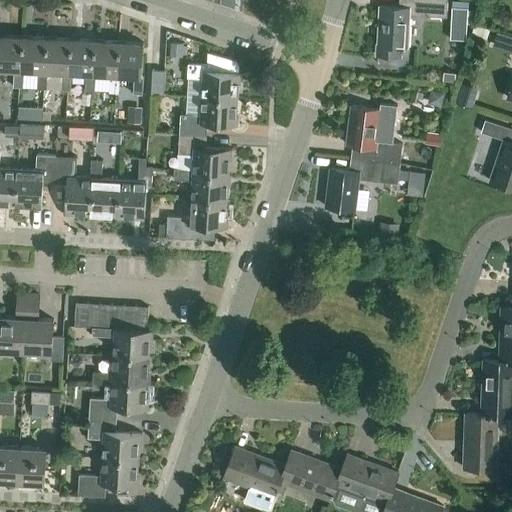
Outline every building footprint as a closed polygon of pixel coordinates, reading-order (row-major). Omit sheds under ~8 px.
[(447,18),(447,0),(399,0),(399,7),(380,6),(379,42),(376,42),(376,54),(402,56),(403,47),(406,47),(408,16),(447,18)] [(467,25),(468,8),(452,7),(452,24),(467,25)] [(0,67),(14,69),(13,86),(23,87),(24,70),(20,69),(22,35),(0,33),(0,67)] [(46,37),(22,35),(20,69),(24,70),(38,71),(37,88),(47,88),(48,71),(44,71),(46,37)] [(68,72),(71,38),(46,37),(44,71),(48,71),(62,72),(61,89),(71,90),(72,73),(68,72)] [(95,40),(71,38),(68,72),(72,73),(86,74),(85,90),(94,91),(95,74),(93,74),(95,40)] [(93,74),(95,74),(110,75),(109,92),(119,92),(119,76),(117,75),(119,41),(95,40),(93,74)] [(143,43),(119,41),(117,75),(119,76),(134,76),(133,93),(143,94),(144,75),(141,75),(143,43)] [(203,79),(202,98),(240,99),(241,73),(239,73),(240,62),(207,52),(207,66),(188,65),(187,79),(203,79)] [(164,93),(165,70),(153,69),(152,92),(164,93)] [(455,81),(456,73),(444,72),(443,80),(455,81)] [(463,82),(456,103),(471,108),(478,86),(463,82)] [(240,99),(202,98),(201,116),(181,115),(180,135),(207,137),(208,125),(239,126),(240,99)] [(353,146),(352,158),(384,162),(402,165),(404,144),(392,143),(393,133),(395,133),(399,105),(381,103),(381,109),(352,105),(347,145),(353,146)] [(20,108),(20,117),(30,117),(30,109),(20,108)] [(23,120),(21,131),(44,135),(46,124),(23,120)] [(511,189),(511,129),(485,121),(481,133),(504,141),(490,182),(511,189)] [(194,156),(194,170),(194,174),(232,176),(233,150),(206,148),(207,137),(180,135),(179,155),(194,156)] [(18,169),(16,207),(42,208),(43,182),(56,183),(57,156),(36,155),(35,170),(18,169)] [(66,215),(92,216),(94,179),(90,179),(90,178),(75,177),(76,157),(57,156),(56,183),(68,184),(66,215)] [(120,180),(118,218),(144,220),(146,186),(152,187),(153,167),(146,166),(147,156),(139,156),(138,181),(120,180)] [(384,162),(352,158),(350,170),(331,168),(326,207),(355,210),(359,179),(399,184),(402,165),(384,162)] [(92,216),(118,218),(120,180),(101,179),(102,160),(91,160),(90,178),(90,179),(94,179),(92,216)] [(0,205),(16,207),(18,169),(0,168),(0,205)] [(192,200),(231,202),(232,176),(194,174),(194,170),(175,169),(175,181),(193,182),(192,200)] [(425,182),(426,172),(416,171),(415,181),(425,182)] [(229,229),(231,202),(192,200),(192,219),(169,218),(168,238),(196,239),(196,227),(229,229)] [(397,238),(398,226),(382,224),(380,236),(397,238)] [(0,349),(26,351),(29,294),(18,294),(16,317),(1,316),(2,310),(0,310),(0,349)] [(29,294),(26,351),(52,353),(51,359),(62,360),(64,336),(53,335),(54,319),(38,318),(40,295),(29,294)] [(75,326),(87,327),(89,303),(76,302),(75,326)] [(89,303),(87,327),(93,327),(99,328),(101,304),(89,303)] [(113,305),(101,304),(99,328),(111,328),(113,305)] [(125,305),(113,305),(111,328),(123,329),(125,305)] [(123,329),(135,330),(137,306),(125,305),(123,329)] [(137,306),(135,330),(147,331),(149,307),(137,306)] [(511,308),(500,308),(499,362),(499,363),(511,362),(511,308)] [(123,329),(111,328),(99,328),(93,327),(93,335),(114,337),(113,355),(152,358),(153,331),(147,331),(135,330),(123,329)] [(150,383),(152,358),(113,355),(112,374),(94,373),(93,383),(111,385),(112,385),(112,381),(150,383)] [(511,362),(499,363),(499,362),(482,362),(481,415),(498,416),(511,416),(511,362)] [(112,385),(111,385),(110,400),(90,399),(89,418),(117,420),(117,408),(148,410),(150,383),(112,381),(112,385)] [(14,389),(0,388),(0,400),(14,401),(14,389)] [(32,402),(49,403),(50,391),(32,390),(32,402)] [(481,415),(465,414),(464,469),(497,470),(498,416),(481,415)] [(117,420),(89,418),(88,438),(103,439),(102,458),(141,460),(143,433),(116,432),(117,420)] [(0,480),(18,482),(20,448),(0,446),(0,480)] [(275,495),(280,481),(286,465),(234,446),(223,476),(275,495)] [(20,448),(18,482),(45,483),(47,449),(20,448)] [(291,450),(286,465),(280,481),(330,500),(336,484),(335,484),(341,469),(291,450)] [(335,484),(336,484),(386,503),(392,488),(398,472),(347,453),(341,469),(335,484)] [(141,460),(102,458),(101,476),(79,475),(77,495),(106,497),(107,485),(139,487),(141,460)] [(386,503),(382,511),(442,511),(444,507),(392,488),(386,503)]
